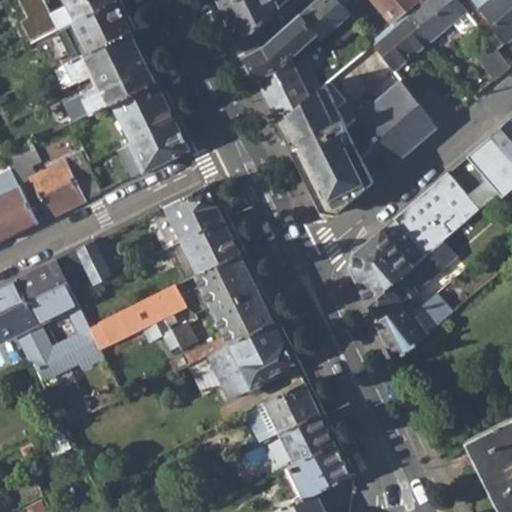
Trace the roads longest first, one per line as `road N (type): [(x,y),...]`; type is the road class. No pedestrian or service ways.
road 1 (residential): [(511,89),(303,272)]
road 2 (residential): [(0,269),(244,152)]
road 3 (primary): [(303,272),(403,481),(410,511)]
road 4 (primary): [(244,152),(303,272)]
